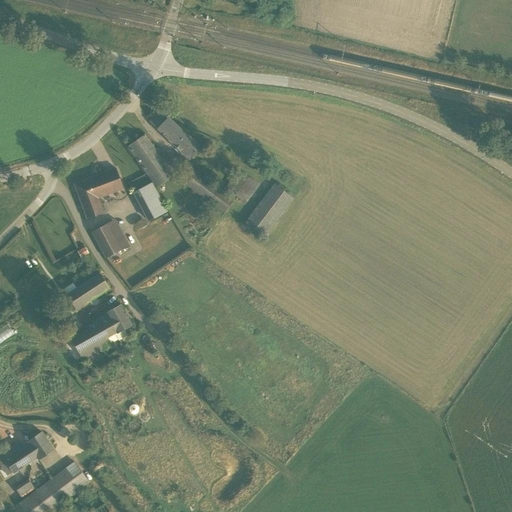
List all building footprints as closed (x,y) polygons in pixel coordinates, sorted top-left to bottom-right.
[(172,104),(176,99),(172,95),(167,100),(172,104)] [(189,160),(201,147),(168,117),(160,109),(149,121),(189,160)] [(156,187),(170,178),(161,165),(165,162),(145,134),(128,147),(156,187)] [(87,219),(103,212),(98,197),(123,188),(116,168),(74,184),(87,219)] [(223,214),(235,199),(194,169),(184,183),(223,214)] [(245,203),(260,185),(239,170),(225,188),(245,203)] [(144,214),(163,203),(152,182),(133,193),(144,214)] [(264,237),(294,198),(274,184),(245,222),(264,237)] [(106,258),(128,246),(115,220),(93,232),(106,258)] [(76,310),(110,288),(99,273),(66,294),(76,310)] [(133,325),(121,304),(105,313),(107,317),(70,338),(83,361),(111,345),(111,344),(118,339),(115,335),(133,325)] [(54,449),(42,432),(27,442),(29,444),(23,448),(19,442),(0,454),(0,471),(5,480),(39,457),(40,459),(54,449)] [(24,511),(49,511),(89,482),(74,462),(18,503),(24,511)] [(34,489),(30,481),(28,479),(15,489),(20,498),(34,489)] [(81,511),(101,497),(94,488),(61,511),(81,511)]
